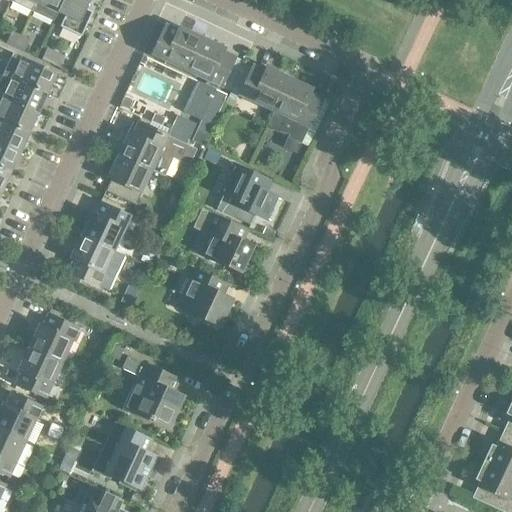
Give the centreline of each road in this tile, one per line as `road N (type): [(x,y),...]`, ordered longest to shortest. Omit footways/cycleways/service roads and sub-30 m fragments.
road 1 (residential): [(177,511),(328,181),(326,155),(365,68),(214,0)]
road 2 (tertiary): [(309,511),(511,80)]
road 3 (residential): [(0,308),(141,0)]
road 4 (residential): [(421,511),(511,309)]
